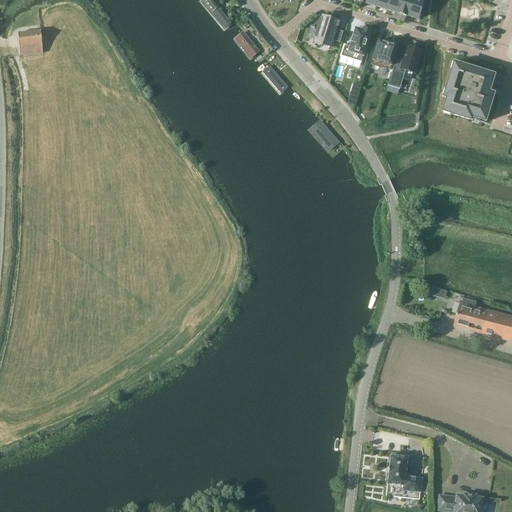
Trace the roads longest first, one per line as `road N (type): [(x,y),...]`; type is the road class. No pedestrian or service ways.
road 1 (unclassified): [(349,511),(360,415),(390,308),(394,207),(357,138),(271,37)]
road 2 (residential): [(497,59),(314,5),(271,37)]
road 3 (track): [(379,174),(434,151),(511,168)]
road 4 (unclassified): [(0,236),(0,99)]
road 5 (unknown): [(390,308),(511,352)]
road 6 (track): [(394,207),(423,198),(511,217)]
